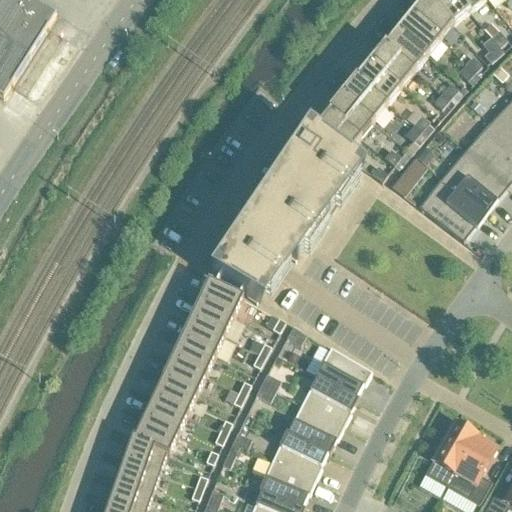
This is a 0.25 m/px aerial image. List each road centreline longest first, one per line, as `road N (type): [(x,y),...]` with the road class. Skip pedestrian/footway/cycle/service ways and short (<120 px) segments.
road 1 (residential): [(68,511),(185,261),(263,147),(387,0)]
road 2 (unclassified): [(0,198),(140,0)]
road 3 (residential): [(345,511),(412,383)]
